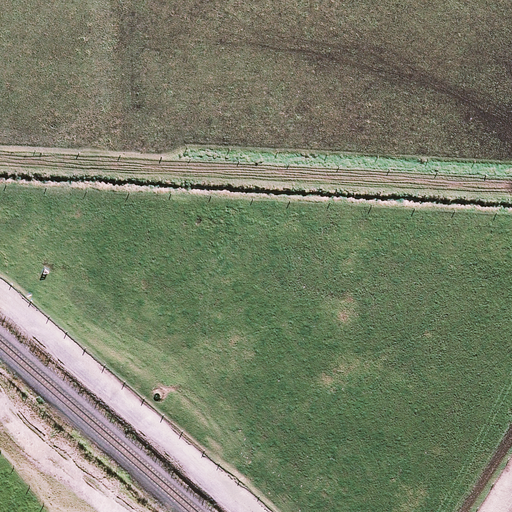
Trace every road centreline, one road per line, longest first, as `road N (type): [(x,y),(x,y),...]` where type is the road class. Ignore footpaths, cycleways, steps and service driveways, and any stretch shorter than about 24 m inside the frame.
road 1 (track): [(0,288),(261,511)]
road 2 (track): [(0,396),(124,511)]
